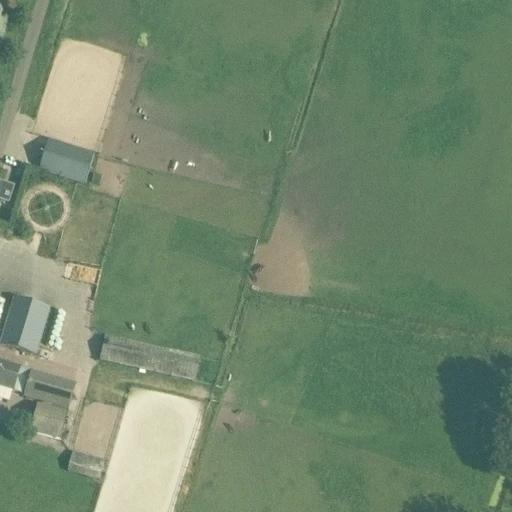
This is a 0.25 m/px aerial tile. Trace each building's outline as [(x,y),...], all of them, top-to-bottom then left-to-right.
[(85,185),(94,156),(48,143),(40,172),(85,185)] [(94,177),(92,184),(99,186),(101,179),(94,177)] [(13,189),(0,184),(0,201),(8,204),(13,189)] [(85,287),(87,268),(71,266),(70,274),(59,273),(58,284),(85,287)] [(0,347),(35,358),(49,310),(14,300),(0,346),(0,347)] [(194,383),(200,358),(105,337),(99,363),(194,383)] [(69,411),(76,385),(0,363),(0,388),(25,396),(24,398),(69,411)] [(61,442),(68,414),(37,406),(29,434),(61,442)] [(99,482),(104,462),(72,453),(67,474),(99,482)]
